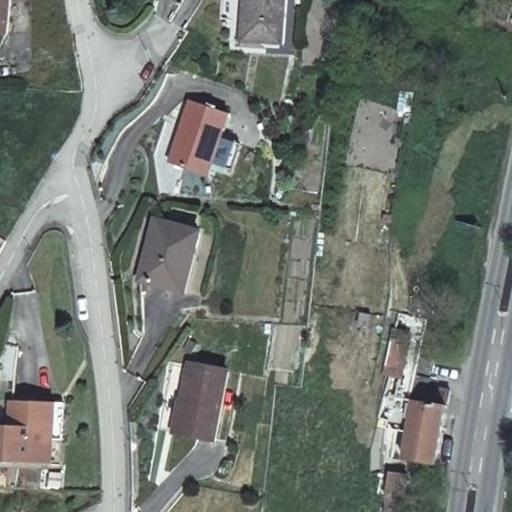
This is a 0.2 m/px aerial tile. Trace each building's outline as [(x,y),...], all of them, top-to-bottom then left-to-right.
[(0,0),(0,35),(10,36),(12,0),(0,0)] [(242,20),(241,47),(288,47),(290,0),(247,0),(246,19),(242,20)] [(192,105),(172,166),(213,177),(216,165),(231,170),(239,145),(224,140),(232,117),(192,105)] [(239,145),(231,170),(235,171),(244,146),(239,145)] [(145,285),(185,294),(195,256),(200,258),(205,235),(160,225),(145,285)] [(195,256),(185,294),(192,295),(200,258),(195,256)] [(194,369),(181,436),(218,443),(232,377),(194,369)] [(387,375),(378,401),(376,407),(380,408),(376,418),(388,421),(401,380),(387,375)] [(438,465),(447,391),(418,387),(416,400),(402,399),(400,412),(411,414),(406,461),(438,465)] [(58,445),(59,407),(16,406),(15,432),(3,432),(2,468),(57,469),(58,445)] [(59,407),(58,445),(69,446),(71,408),(59,407)] [(387,511),(405,511),(405,509),(405,501),(408,476),(390,472),(389,485),(388,493),(388,503),(387,511)]
